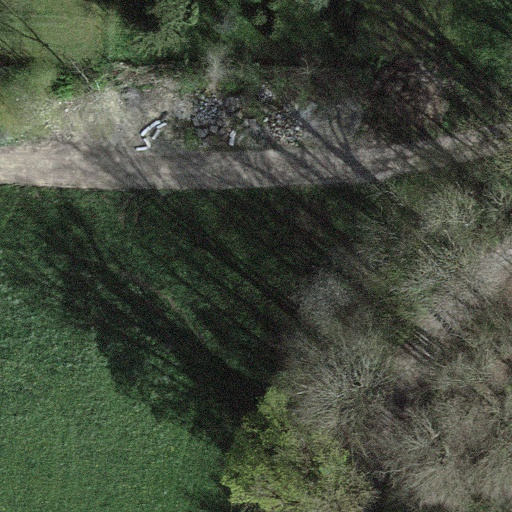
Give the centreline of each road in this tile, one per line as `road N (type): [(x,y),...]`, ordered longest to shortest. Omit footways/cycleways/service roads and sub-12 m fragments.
road 1 (track): [(511,136),(416,166),(81,186),(0,183)]
road 2 (track): [(364,511),(364,494),(419,357),(492,266),(511,254)]
